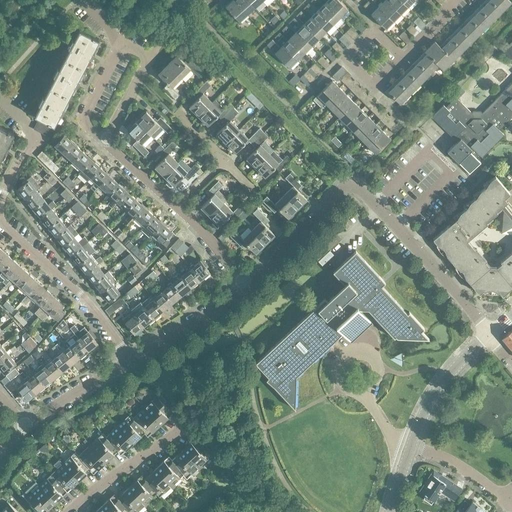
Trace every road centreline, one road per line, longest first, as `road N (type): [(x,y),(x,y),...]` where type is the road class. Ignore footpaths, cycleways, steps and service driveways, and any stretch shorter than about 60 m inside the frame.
road 1 (residential): [(489,334),(350,182)]
road 2 (residential): [(130,359),(82,296),(0,220)]
road 3 (residential): [(245,282),(350,182)]
road 4 (residential): [(68,511),(182,426)]
road 5 (tertiary): [(411,447),(440,386),(489,334)]
road 6 (residential): [(130,359),(245,282)]
road 7 (residential): [(26,424),(130,359)]
road 8 (residential): [(105,140),(144,62),(137,49),(119,44)]
